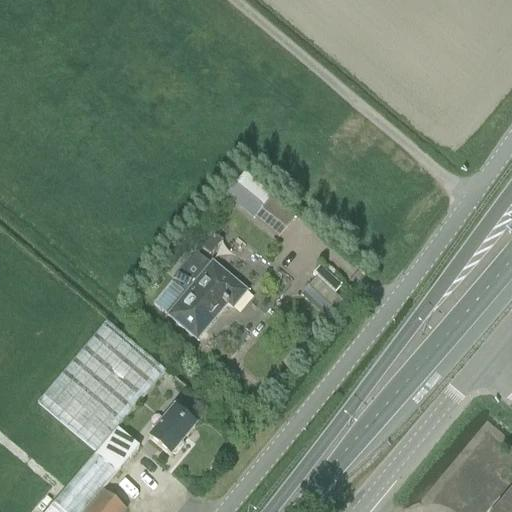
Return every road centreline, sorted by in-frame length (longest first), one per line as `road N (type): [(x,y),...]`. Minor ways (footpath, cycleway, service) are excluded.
road 1 (unclassified): [(230,511),(338,384),(511,148)]
road 2 (primary): [(511,197),(348,429)]
road 3 (primary): [(348,429),(408,378),(511,255)]
road 4 (unclassified): [(360,511),(492,358)]
